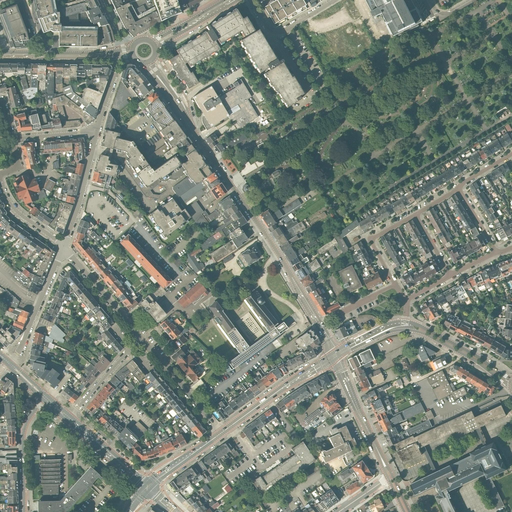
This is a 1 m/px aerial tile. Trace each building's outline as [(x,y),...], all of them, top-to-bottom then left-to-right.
[(33,0),(34,5),(36,12),(38,19),(55,13),(56,13),(56,8),(57,8),(55,0),(33,0)] [(62,17),(63,17),(67,16),(73,15),(88,11),(91,10),(99,6),(96,0),(91,0),(85,3),(84,3),(65,8),(64,5),(58,6),(59,10),(59,13),(59,17),(62,17)] [(91,0),(78,0),(76,1),(64,4),(64,5),(65,8),(84,3),(85,3),(91,0)] [(139,0),(119,0),(120,0),(112,4),(115,10),(124,6),(130,3),(139,0)] [(153,0),(156,6),(161,21),(166,19),(165,18),(173,16),(175,15),(174,12),(180,10),(181,10),(179,5),(177,0),(153,0)] [(179,5),(181,10),(182,11),(198,3),(196,0),(184,0),(185,2),(183,3),(182,3),(180,4),(180,5),(179,5)] [(265,7),(264,7),(274,24),(305,6),(301,0),(277,0),(265,7)] [(416,10),(411,0),(365,0),(371,11),(371,12),(373,18),(382,13),(394,37),(423,22),(422,21),(416,10)] [(161,22),(161,21),(156,6),(150,10),(146,11),(143,5),(136,9),(136,10),(134,11),(130,3),(124,6),(115,10),(124,28),(132,37),(154,26),(161,22)] [(0,11),(0,14),(9,39),(19,35),(21,39),(30,38),(31,38),(31,36),(30,36),(29,31),(30,31),(28,26),(27,26),(25,22),(26,21),(19,4),(18,4),(18,6),(13,8),(13,6),(0,11)] [(374,18),(373,18),(371,12),(367,5),(331,23),(350,58),(389,39),(383,26),(357,39),(352,29),(374,18)] [(90,27),(92,27),(96,24),(98,28),(109,26),(103,14),(102,11),(99,6),(91,10),(88,11),(73,15),(67,16),(63,17),(63,25),(89,25),(90,27)] [(178,54),(168,60),(181,82),(183,81),(188,89),(199,83),(192,73),(190,74),(185,65),(187,63),(190,68),(191,67),(190,67),(193,65),(193,66),(197,64),(196,63),(199,62),(200,62),(205,59),(205,58),(208,56),(208,57),(211,55),(214,53),(220,50),(216,44),(218,43),(219,45),(220,45),(220,44),(223,43),(226,41),(229,39),(229,40),(235,36),(235,35),(238,34),(241,33),(244,39),(240,42),(242,45),(242,44),(244,47),(244,48),(245,51),(246,50),(248,54),(247,54),(251,60),(251,59),(253,62),(253,63),(255,66),(255,65),(257,68),(256,69),(260,74),(266,70),(267,73),(264,74),(265,75),(267,78),(266,78),(270,83),(272,86),(275,92),(277,91),(279,94),(282,100),(282,99),(284,102),(284,103),(287,108),(297,102),(301,100),(301,99),(301,98),(300,97),(300,98),(299,97),(304,94),(303,94),(301,91),(302,91),(299,85),(298,86),(296,83),(297,82),(293,77),(291,78),(289,75),(290,75),(286,69),(284,66),(283,63),(283,62),(283,61),(282,61),(282,60),(281,60),(276,52),(272,54),(258,30),(254,33),(252,29),(253,29),(251,26),(252,26),(250,22),(249,23),(246,18),(242,20),(236,10),(236,11),(233,13),(233,12),(230,14),(230,15),(227,16),(221,19),(221,20),(218,22),(218,21),(215,23),(215,24),(212,25),(209,26),(208,26),(207,27),(206,28),(200,31),(202,35),(200,37),(197,39),(197,38),(191,42),(191,43),(188,44),(185,45),(185,46),(182,48),(182,47),(176,51),(178,54)] [(55,13),(38,19),(41,27),(41,28),(43,33),(50,30),(53,32),(53,34),(58,34),(58,33),(59,33),(59,26),(62,26),(62,25),(63,25),(63,17),(62,17),(59,17),(59,13),(56,13),(55,13)] [(90,27),(62,26),(59,26),(59,33),(59,47),(97,47),(97,27),(92,27),(90,27)] [(98,28),(98,35),(101,34),(101,36),(104,36),(104,34),(111,32),(109,26),(98,28)] [(101,34),(98,35),(98,41),(99,45),(103,45),(114,42),(111,32),(104,34),(104,36),(101,36),(101,34)] [(30,39),(30,38),(21,39),(19,35),(9,39),(9,41),(10,40),(12,47),(13,47),(14,48),(24,47),(27,46),(27,45),(32,45),(31,39),(30,39)] [(14,76),(8,64),(2,64),(1,73),(4,73),(5,75),(7,79),(14,76)] [(17,74),(17,64),(8,64),(14,76),(15,78),(18,76),(17,74)] [(24,74),(25,64),(17,64),(17,74),(18,76),(19,79),(20,78),(23,90),(28,89),(24,74)] [(41,92),(41,95),(45,95),(44,95),(45,94),(45,89),(45,65),(38,64),(38,71),(37,81),(39,81),(39,90),(42,90),(42,92),(41,92)] [(54,71),(56,72),(56,65),(45,65),(45,94),(44,95),(45,95),(46,101),(54,98),(56,98),(56,94),(53,94),(54,71)] [(77,73),(77,76),(81,76),(81,78),(85,78),(85,75),(85,65),(77,65),(77,73)] [(92,65),(92,75),(92,79),(96,78),(95,76),(99,75),(102,75),(101,65),(92,65)] [(102,75),(109,75),(111,69),(111,67),(111,66),(110,66),(109,65),(101,65),(102,75)] [(123,72),(128,74),(128,73),(129,75),(130,74),(136,69),(135,67),(134,66),(133,65),(132,65),(130,65),(128,65),(127,65),(126,66),(125,67),(124,68),(123,70),(123,71),(123,72),(124,72),(123,72)] [(135,86),(136,88),(138,87),(146,80),(137,69),(130,74),(132,76),(128,80),(130,83),(128,85),(131,89),(133,88),(133,87),(135,86)] [(95,76),(96,78),(92,79),(91,79),(92,83),(101,82),(107,81),(109,75),(102,75),(99,75),(95,76)] [(211,86),(193,97),(201,110),(201,111),(201,113),(202,114),(202,117),(202,120),(202,121),(202,122),(203,125),(207,131),(220,123),(219,122),(228,116),(230,119),(232,122),(236,120),(240,128),(258,117),(250,103),(246,105),(244,102),(252,97),(241,79),(233,84),(235,88),(218,98),(211,86)] [(138,87),(136,88),(133,90),(138,97),(140,99),(144,96),(153,89),(146,80),(138,87)] [(107,81),(101,82),(99,88),(88,84),(86,88),(103,94),(107,81)] [(64,95),(87,113),(94,119),(97,110),(74,93),(73,92),(70,85),(62,88),(64,95)] [(7,92),(8,97),(16,95),(16,93),(19,92),(17,87),(15,88),(14,87),(6,89),(7,92)] [(74,93),(97,110),(98,111),(103,94),(86,88),(86,89),(74,93)] [(153,89),(144,96),(145,97),(144,97),(145,99),(142,101),(137,104),(142,110),(146,107),(146,108),(151,103),(159,97),(156,93),(154,94),(153,93),(154,93),(154,91),(153,89)] [(87,113),(64,95),(56,98),(54,98),(56,104),(56,107),(57,111),(59,117),(60,121),(61,128),(78,127),(81,124),(79,120),(78,120),(78,126),(75,126),(72,126),(69,127),(67,127),(66,122),(66,120),(61,121),(60,118),(60,117),(59,115),(59,113),(58,110),(57,107),(62,106),(67,105),(69,101),(71,103),(73,104),(76,106),(78,108),(80,109),(82,111),(84,113),(86,114),(87,113)] [(35,98),(33,100),(34,105),(33,105),(34,108),(38,107),(42,106),(44,103),(42,96),(37,97),(35,98)] [(160,131),(175,120),(169,111),(165,107),(166,107),(162,101),(159,97),(151,103),(146,108),(146,107),(142,110),(148,119),(152,116),(155,121),(152,124),(158,132),(160,131)] [(19,100),(9,102),(11,108),(12,108),(21,107),(19,100)] [(32,131),(28,117),(26,108),(20,110),(21,114),(16,115),(16,116),(15,114),(14,115),(15,119),(14,119),(14,122),(15,122),(16,127),(16,130),(17,129),(18,132),(20,131),(20,132),(32,131)] [(59,117),(57,111),(55,112),(53,112),(55,118),(51,119),(52,122),(54,129),(61,128),(60,121),(59,117)] [(94,119),(87,113),(86,114),(83,118),(86,119),(85,122),(86,125),(88,125),(93,121),(94,119)] [(105,130),(120,134),(126,135),(120,127),(120,128),(109,113),(104,130),(105,130)] [(37,116),(41,130),(54,129),(52,122),(48,123),(46,114),(43,115),(37,116)] [(41,130),(37,116),(37,115),(28,117),(32,131),(36,131),(37,131),(41,130)] [(175,120),(160,131),(163,137),(167,142),(156,151),(161,157),(163,154),(187,137),(181,127),(175,120)] [(120,134),(105,130),(101,146),(110,149),(108,157),(100,155),(100,157),(98,161),(97,161),(94,172),(104,175),(111,177),(116,178),(117,173),(116,172),(117,166),(109,164),(110,160),(111,158),(113,149),(126,152),(130,158),(126,160),(146,188),(151,185),(152,187),(160,181),(165,182),(169,180),(176,181),(186,173),(186,172),(181,165),(182,163),(176,155),(167,160),(168,161),(155,170),(154,168),(151,169),(136,148),(136,147),(132,142),(119,139),(120,134)] [(211,148),(216,155),(247,139),(244,132),(220,144),(219,142),(216,145),(211,148)] [(502,136),(503,138),(508,146),(510,144),(510,143),(511,142),(511,141),(507,133),(502,136)] [(211,148),(216,145),(214,142),(218,139),(214,134),(212,135),(205,140),(211,148)] [(167,160),(176,155),(180,152),(178,150),(182,147),(184,149),(192,143),(187,137),(163,154),(167,160)] [(508,146),(503,138),(500,140),(499,138),(497,139),(502,148),(505,147),(508,146)] [(75,147),(84,146),(83,139),(71,140),(72,144),(75,144),(75,147)] [(502,148),(497,139),(495,141),(495,143),(493,144),(498,152),(500,150),(500,149),(502,148)] [(57,141),(58,153),(65,152),(64,140),(60,141),(57,141)] [(51,157),(51,153),(50,142),(46,142),(43,142),(44,150),(44,152),(44,154),(45,158),(51,157)] [(22,152),(36,151),(34,151),(34,149),(37,149),(37,143),(34,143),(33,143),(28,143),(22,144),(21,146),(22,152)] [(186,173),(188,176),(203,166),(200,161),(203,158),(192,143),(184,149),(182,151),(188,159),(187,161),(184,164),(182,163),(181,165),(186,172),(186,173)] [(263,143),(257,146),(261,152),(267,149),(263,143)] [(498,152),(493,144),(490,146),(489,144),(487,146),(492,154),(494,153),(495,153),(498,152)] [(84,146),(75,147),(75,150),(74,150),(75,154),(85,153),(85,151),(85,149),(84,146)] [(492,154),(487,146),(484,147),(485,149),(483,150),(487,158),(490,156),(490,155),(492,154)] [(487,158),(483,150),(480,152),(479,150),(477,152),(482,160),(484,159),(485,159),(487,158)] [(24,160),(38,157),(36,151),(22,152),(23,156),(24,160)] [(482,160),(477,152),(472,155),(477,163),(479,162),(480,162),(482,161),(482,160)] [(75,162),(85,159),(85,156),(85,153),(75,154),(75,162)] [(477,163),(472,155),(469,156),(470,158),(467,159),(472,167),(475,165),(477,163)] [(472,167),(467,159),(466,156),(461,160),(461,161),(462,162),(464,166),(467,170),(469,168),(470,168),(472,167)] [(38,157),(24,160),(27,170),(34,170),(33,165),(39,163),(38,157)] [(462,162),(461,161),(456,164),(462,172),(464,171),(465,171),(467,170),(464,166),(462,162)] [(62,171),(68,173),(81,176),(84,165),(78,163),(76,169),(67,166),(67,167),(63,167),(62,171)] [(198,184),(214,173),(206,163),(203,166),(188,176),(173,187),(172,190),(178,198),(198,184)] [(462,172),(456,164),(451,167),(457,176),(460,175),(460,174),(462,172)] [(506,164),(499,169),(503,175),(510,170),(506,164)] [(457,176),(451,167),(446,170),(452,179),(454,177),(455,178),(457,176)] [(503,176),(503,175),(499,169),(494,172),(499,180),(501,179),(500,178),(503,176)] [(440,174),(446,183),(449,181),(449,180),(451,179),(446,170),(440,174)] [(104,175),(94,172),(93,177),(91,182),(104,185),(103,189),(110,190),(111,186),(109,186),(111,177),(104,175)] [(499,180),(494,172),(489,175),(495,186),(501,183),(499,180)] [(181,204),(199,191),(205,186),(206,186),(217,179),(214,173),(198,184),(178,198),(177,198),(181,204)] [(34,215),(35,216),(39,211),(38,210),(34,207),(35,206),(32,203),(30,206),(29,204),(46,197),(47,197),(50,192),(55,182),(49,179),(43,190),(40,191),(35,179),(31,181),(28,174),(15,179),(16,182),(13,184),(14,186),(13,187),(18,200),(23,198),(26,206),(32,210),(29,213),(33,216),(34,215)] [(435,177),(440,185),(442,184),(443,184),(446,183),(440,174),(435,177)] [(430,180),(436,189),(438,187),(438,186),(440,185),(435,177),(430,180)] [(60,182),(69,184),(78,186),(80,181),(71,179),(70,181),(68,180),(61,178),(60,182)] [(199,191),(181,204),(185,209),(185,208),(186,209),(202,197),(201,197),(210,190),(211,190),(221,184),(217,179),(206,186),(205,186),(199,191)] [(425,183),(430,191),(432,190),(433,190),(436,189),(430,180),(425,183)] [(472,192),(479,187),(482,186),(479,181),(470,187),(471,189),(470,190),(472,192)] [(420,186),(425,195),(428,193),(428,192),(430,191),(425,183),(420,186)] [(68,191),(77,193),(78,186),(69,184),(68,187),(64,186),(63,189),(68,190),(68,191)] [(221,184),(211,190),(217,199),(227,193),(221,184)] [(415,189),(420,197),(422,196),(423,196),(425,195),(420,186),(415,189)] [(479,187),(472,192),(473,195),(475,195),(476,197),(484,192),(483,189),(481,190),(479,187)] [(67,196),(75,198),(77,193),(68,191),(68,190),(63,189),(62,189),(60,188),(60,190),(63,191),(63,192),(67,193),(67,194),(65,193),(64,195),(67,196)] [(410,192),(415,201),(417,199),(418,199),(420,198),(420,197),(415,189),(410,192)] [(415,201),(410,192),(405,195),(406,196),(411,204),(413,202),(415,201)] [(484,192),(476,197),(477,199),(476,200),(478,202),(479,202),(487,197),(487,196),(488,195),(487,194),(486,193),(485,194),(484,192)] [(74,204),(75,198),(67,196),(64,195),(60,194),(59,198),(58,197),(58,199),(62,200),(63,198),(66,199),(65,203),(74,204)] [(406,196),(405,195),(400,198),(403,202),(405,207),(407,205),(408,206),(411,204),(406,196)] [(448,200),(452,206),(460,202),(458,199),(455,195),(448,200)] [(487,197),(479,202),(480,204),(480,205),(481,207),(489,203),(488,202),(492,200),(490,196),(490,195),(487,197)] [(220,214),(235,205),(229,196),(218,203),(216,210),(207,216),(208,217),(205,219),(201,214),(195,222),(200,229),(220,214)] [(403,202),(400,198),(395,201),(400,210),(403,209),(403,208),(405,207),(403,202)] [(158,206),(156,206),(156,208),(157,209),(150,214),(154,220),(153,220),(158,228),(159,227),(163,232),(161,233),(165,238),(181,226),(180,226),(191,218),(184,209),(181,211),(173,199),(163,206),(163,205),(159,208),(158,206)] [(267,225),(269,228),(277,223),(275,220),(276,219),(277,221),(301,204),(298,199),(280,211),(280,210),(275,214),(276,215),(273,216),(271,213),(269,210),(260,216),(262,219),(264,222),(264,223),(266,225),(267,225)] [(390,204),(395,213),(397,211),(397,212),(400,210),(395,201),(390,204)] [(60,202),(59,204),(64,206),(63,208),(71,210),(73,206),(60,202)] [(460,202),(452,206),(454,209),(452,210),(454,212),(462,207),(461,205),(461,204),(460,202)] [(490,202),(489,203),(481,207),(483,210),(484,210),(485,212),(493,207),(490,202)] [(385,207),(390,216),(393,214),(395,213),(390,204),(385,207)] [(224,220),(239,210),(235,205),(220,214),(223,219),(224,220)] [(374,215),(379,223),(382,221),(382,220),(384,219),(377,206),(374,208),(377,213),(374,215)] [(390,216),(385,207),(384,206),(380,209),(384,218),(387,217),(388,217),(390,216)] [(42,222),(48,213),(43,210),(44,209),(42,207),(40,210),(42,211),(41,212),(39,211),(35,216),(37,217),(36,218),(42,222)] [(462,207),(454,212),(455,215),(457,214),(458,217),(466,212),(464,210),(462,207)] [(493,207),(485,212),(486,214),(486,215),(487,217),(495,213),(493,210),(495,209),(493,207)] [(137,216),(141,212),(139,208),(135,212),(133,211),(131,213),(135,218),(137,216)] [(427,216),(429,218),(436,214),(434,211),(436,210),(435,208),(426,213),(428,215),(427,216)] [(222,226),(214,230),(216,234),(219,232),(243,216),(239,210),(224,220),(222,221),(224,224),(222,226)] [(367,213),(374,225),(375,223),(376,224),(379,223),(374,215),(372,217),(369,212),(367,213)] [(466,212),(458,217),(460,220),(459,221),(460,223),(469,218),(467,215),(466,212)] [(48,213),(42,222),(48,226),(55,215),(56,214),(53,213),(52,215),(51,217),(47,215),(48,213)] [(365,221),(369,228),(371,227),(371,226),(374,225),(367,213),(365,215),(366,217),(363,218),(365,221)] [(495,213),(487,217),(489,220),(490,220),(491,222),(499,217),(498,215),(496,215),(495,213)] [(436,214),(429,218),(430,221),(431,221),(432,223),(441,218),(440,216),(438,218),(436,214)] [(7,216),(0,222),(0,227),(3,225),(6,228),(11,221),(7,216)] [(223,238),(230,234),(240,227),(247,223),(243,216),(219,232),(216,234),(213,236),(211,237),(200,245),(204,251),(212,246),(212,245),(222,238),(223,238)] [(277,223),(269,228),(272,233),(291,220),(288,216),(281,220),(281,221),(278,223),(277,223)] [(357,220),(360,226),(363,231),(365,229),(366,230),(369,228),(365,221),(362,222),(360,218),(357,220)] [(441,218),(432,223),(434,226),(433,227),(435,229),(444,223),(441,218)] [(469,218),(460,223),(461,225),(463,224),(465,227),(472,223),(471,220),(470,220),(469,218)] [(292,219),(291,220),(272,233),(276,239),(299,224),(297,221),(294,223),(292,219)] [(81,220),(78,226),(87,229),(86,231),(95,240),(95,241),(98,243),(103,238),(99,235),(98,236),(93,231),(93,232),(91,230),(94,226),(91,222),(90,223),(81,220)] [(306,220),(299,224),(276,239),(280,247),(289,241),(286,235),(291,232),(294,238),(300,234),(302,233),(310,227),(306,220)] [(360,226),(357,220),(340,233),(341,235),(343,239),(360,226)] [(502,228),(507,237),(509,237),(511,236),(511,235),(511,234),(511,230),(509,225),(506,220),(503,222),(505,226),(502,228)] [(11,221),(6,228),(3,231),(2,233),(4,234),(5,233),(9,236),(17,226),(11,221)] [(407,231),(408,230),(416,226),(412,221),(404,226),(407,231)] [(507,237),(502,228),(499,222),(496,224),(498,228),(500,228),(501,230),(497,232),(501,240),(507,237)] [(444,223),(435,229),(436,232),(437,232),(438,234),(447,229),(444,223)] [(472,223),(465,227),(463,228),(466,233),(470,231),(475,228),(473,225),(472,223)] [(17,226),(9,236),(7,239),(10,240),(12,237),(11,237),(12,235),(16,239),(22,230),(17,226)] [(87,229),(78,226),(76,232),(85,235),(85,236),(85,235),(92,243),(95,241),(95,240),(86,231),(87,229)] [(409,236),(418,231),(416,226),(408,230),(410,233),(408,234),(409,236)] [(232,240),(243,233),(240,227),(230,234),(231,235),(229,237),(232,240)] [(474,239),(480,249),(486,246),(476,227),(475,228),(470,231),(474,239)] [(447,229),(438,234),(440,236),(439,237),(441,240),(448,235),(447,233),(449,232),(447,229)] [(22,230),(16,239),(17,238),(21,240),(17,245),(19,246),(28,234),(22,230)] [(414,241),(421,236),(418,231),(409,236),(411,239),(413,238),(414,241)] [(85,235),(76,232),(76,233),(75,235),(74,238),(82,241),(84,242),(86,239),(84,238),(85,236),(85,235)] [(248,239),(243,233),(232,240),(210,254),(216,262),(244,243),(243,242),(245,241),(248,239)] [(382,241),(384,244),(391,240),(390,237),(391,236),(390,233),(381,238),(382,241)] [(28,234),(19,246),(18,247),(19,247),(18,249),(20,251),(24,245),(27,247),(34,238),(28,234)] [(289,241),(280,247),(284,253),(288,251),(293,248),(293,247),(293,246),(292,244),(302,237),(300,234),(294,238),(289,241)] [(156,282),(160,285),(162,289),(165,286),(166,287),(172,281),(128,235),(121,241),(122,241),(120,243),(136,260),(141,266),(151,277),(156,282)] [(335,239),(337,243),(344,254),(349,251),(348,249),(343,239),(341,235),(335,239)] [(448,235),(441,240),(442,243),(443,243),(444,245),(445,245),(449,242),(453,240),(452,238),(450,239),(448,235)] [(415,247),(424,242),(421,236),(414,241),(416,244),(414,245),(415,247)] [(468,242),(474,253),(480,249),(474,239),(471,241),(468,237),(466,238),(468,242)] [(34,238),(27,247),(26,248),(32,253),(40,242),(34,238)] [(82,241),(74,238),(71,248),(71,249),(72,249),(76,248),(81,254),(84,251),(82,247),(83,246),(81,244),(82,241)] [(337,243),(335,239),(335,238),(317,251),(319,254),(320,255),(337,243)] [(288,251),(284,253),(290,262),(299,256),(306,251),(318,244),(315,239),(306,245),(307,246),(304,248),(303,248),(298,251),(297,253),(293,248),(288,251)] [(391,240),(384,244),(385,246),(386,247),(387,249),(396,244),(394,242),(393,243),(391,240)] [(40,242),(32,253),(31,254),(29,257),(30,258),(32,255),(34,256),(35,255),(36,253),(39,255),(40,254),(42,251),(45,246),(40,242)] [(355,249),(357,252),(365,247),(363,244),(362,244),(361,242),(348,249),(349,251),(350,252),(355,249)] [(420,252),(427,247),(424,242),(415,247),(417,249),(418,248),(420,252)] [(463,247),(468,256),(474,253),(468,242),(465,244),(464,243),(462,245),(463,247)] [(396,244),(387,249),(388,251),(388,252),(389,254),(398,249),(397,246),(396,244)] [(88,248),(84,251),(81,254),(81,255),(82,257),(83,256),(85,259),(95,251),(90,245),(88,248)] [(456,248),(462,259),(468,256),(463,247),(460,249),(458,246),(456,245),(455,246),(456,248)] [(45,246),(42,251),(45,254),(44,255),(53,259),(55,253),(45,246)] [(200,263),(198,264),(193,257),(202,251),(199,247),(185,256),(196,273),(202,270),(203,269),(204,266),(202,263),(200,263)] [(365,247),(357,252),(358,254),(353,257),(354,260),(367,253),(366,251),(366,250),(365,247)] [(430,253),(427,247),(420,252),(422,254),(420,255),(421,258),(430,253)] [(247,250),(238,256),(245,267),(258,259),(255,253),(256,252),(253,248),(250,250),(249,248),(247,250)] [(462,259),(456,248),(451,251),(450,249),(447,251),(454,263),(455,263),(456,263),(458,262),(462,259)] [(97,249),(95,251),(85,259),(87,261),(87,262),(88,263),(89,263),(89,264),(98,256),(101,254),(97,249)] [(398,249),(389,254),(391,257),(393,259),(393,260),(402,255),(400,252),(399,249),(398,249)] [(307,258),(305,254),(307,253),(306,251),(299,256),(290,262),(292,266),(307,258)] [(367,253),(354,260),(356,262),(361,259),(362,262),(370,257),(369,255),(368,255),(367,253)] [(40,254),(39,255),(38,256),(41,258),(41,257),(43,258),(42,262),(50,265),(53,259),(44,255),(40,254)] [(225,264),(234,258),(232,255),(231,254),(222,260),(225,264)] [(104,261),(94,269),(99,274),(106,268),(108,266),(106,263),(108,261),(108,262),(113,258),(111,255),(104,261)] [(402,255),(393,260),(392,260),(393,262),(394,262),(395,265),(396,265),(397,268),(406,263),(402,255)] [(89,264),(94,269),(104,261),(103,260),(102,261),(98,256),(89,264)] [(370,257),(362,262),(364,265),(358,268),(360,270),(373,263),(371,261),(372,260),(370,257)] [(428,263),(434,274),(435,274),(436,275),(438,273),(438,272),(440,271),(433,257),(429,259),(431,262),(428,263)] [(296,272),(310,264),(307,258),(292,266),(296,272)] [(316,260),(310,264),(296,272),(301,280),(312,273),(321,267),(316,260)] [(42,262),(40,261),(39,264),(37,269),(38,270),(46,273),(50,265),(42,262)] [(498,265),(503,277),(503,278),(507,276),(507,275),(510,274),(505,262),(498,265)] [(423,268),(428,278),(434,274),(428,263),(422,266),(423,267),(422,267),(423,268)] [(352,265),(339,272),(345,284),(344,285),(344,286),(344,287),(345,287),(345,288),(346,288),(347,288),(349,293),(363,286),(352,265)] [(409,273),(416,285),(422,281),(417,273),(413,265),(410,266),(413,271),(409,273)] [(492,267),(497,280),(503,277),(498,265),(492,267)] [(370,275),(368,270),(367,267),(366,268),(365,269),(368,276),(364,278),(369,289),(370,289),(371,289),(373,288),(373,287),(376,286),(370,275)] [(486,270),(490,281),(495,279),(497,283),(498,282),(497,280),(492,267),(486,270)] [(106,268),(99,274),(103,280),(113,271),(115,269),(113,268),(111,269),(111,270),(110,271),(109,270),(108,271),(106,268)] [(428,278),(423,268),(420,269),(420,270),(421,271),(417,273),(422,281),(428,278)] [(36,276),(36,275),(30,274),(25,269),(22,273),(19,270),(18,270),(27,278),(28,277),(33,278),(32,282),(41,286),(44,279),(36,276)] [(27,278),(18,270),(13,277),(24,287),(28,290),(37,294),(41,286),(32,282),(27,278)] [(46,273),(38,270),(36,275),(36,276),(44,279),(46,273)] [(370,275),(376,286),(379,284),(380,285),(382,284),(382,283),(383,283),(378,272),(377,273),(376,270),(372,272),(373,274),(370,275)] [(480,272),(480,273),(485,284),(488,283),(490,288),(493,287),(490,281),(486,270),(480,272)] [(63,278),(69,285),(72,283),(73,284),(78,281),(70,271),(69,272),(69,271),(66,273),(67,274),(63,278)] [(113,271),(103,280),(109,286),(117,279),(115,276),(116,275),(113,271)] [(315,277),(312,273),(301,280),(303,284),(304,284),(305,286),(315,281),(313,278),(315,277)] [(416,285),(409,273),(401,277),(403,282),(405,281),(409,288),(410,288),(411,288),(414,287),(413,286),(416,285)] [(473,277),(478,288),(485,285),(485,284),(480,273),(477,274),(477,275),(473,277)] [(117,279),(109,286),(113,292),(121,285),(118,281),(123,278),(121,275),(117,279)] [(309,293),(317,289),(316,286),(324,280),(322,277),(319,279),(319,280),(312,285),(306,288),(309,293)] [(467,280),(472,288),(474,287),(474,288),(475,288),(477,291),(478,293),(480,293),(478,288),(473,277),(471,278),(470,278),(468,279),(468,280),(467,280)] [(63,278),(57,290),(65,293),(66,290),(65,289),(66,286),(67,286),(69,285),(63,278)] [(461,283),(467,295),(469,297),(472,296),(469,291),(472,289),(472,288),(467,280),(466,280),(464,281),(464,282),(461,283)] [(73,292),(82,285),(78,281),(73,284),(70,287),(71,287),(70,288),(72,290),(73,292)] [(183,297),(178,301),(184,309),(191,303),(192,303),(202,294),(204,297),(209,293),(199,282),(185,294),(184,294),(182,295),(183,297)] [(121,285),(113,292),(118,297),(129,288),(124,283),(121,285)] [(455,287),(461,299),(463,302),(466,301),(464,297),(467,295),(461,283),(460,283),(457,284),(457,286),(455,287)] [(86,290),(82,285),(73,292),(78,297),(86,290)] [(162,289),(160,285),(141,301),(143,303),(139,306),(141,309),(144,307),(145,308),(143,309),(146,313),(149,311),(157,321),(165,315),(155,303),(156,302),(156,300),(166,292),(166,291),(168,289),(166,287),(165,286),(162,289)] [(313,300),(323,294),(320,290),(323,289),(321,286),(317,289),(309,293),(313,300)] [(449,290),(454,300),(457,305),(459,304),(458,301),(461,299),(455,287),(454,287),(453,286),(451,287),(452,289),(449,290)] [(129,287),(129,288),(118,297),(122,302),(129,296),(134,292),(129,287)] [(65,294),(65,293),(57,290),(55,296),(63,300),(65,300),(67,295),(67,294),(66,294),(66,293),(65,294)] [(86,290),(78,297),(81,302),(90,295),(86,290)] [(442,294),(448,304),(454,300),(449,290),(448,290),(447,290),(446,291),(446,292),(442,294)] [(19,302),(7,291),(3,296),(0,301),(17,308),(19,302)] [(288,328),(283,322),(274,328),(273,327),(277,324),(277,323),(261,304),(265,301),(263,298),(262,299),(256,291),(243,301),(269,333),(249,347),(216,303),(209,309),(216,318),(215,319),(240,354),(226,364),(231,370),(288,328)] [(129,296),(122,302),(126,307),(138,296),(137,294),(131,299),(129,296)] [(328,303),(323,294),(313,300),(319,308),(326,304),(328,303)] [(448,304),(442,294),(440,295),(439,295),(438,295),(438,296),(435,298),(437,302),(439,301),(443,309),(446,307),(448,310),(451,309),(448,304)] [(85,306),(93,299),(90,295),(81,302),(85,306)] [(139,295),(138,296),(126,307),(130,311),(140,302),(138,300),(141,297),(139,295)] [(63,300),(55,296),(52,302),(61,306),(63,300)] [(89,311),(98,304),(93,299),(85,306),(89,311)] [(424,312),(425,314),(439,306),(437,303),(434,305),(431,300),(430,300),(429,301),(428,302),(423,305),(421,307),(422,309),(421,310),(423,313),(424,312)] [(61,306),(52,302),(50,308),(58,312),(61,306)] [(326,304),(319,308),(322,314),(325,315),(341,307),(339,303),(328,308),(326,304)] [(89,320),(92,317),(102,309),(98,304),(89,311),(85,315),(89,320)] [(439,306),(425,314),(427,318),(429,317),(431,320),(432,320),(432,321),(435,319),(438,317),(439,317),(440,316),(439,314),(439,315),(437,312),(441,310),(439,306)] [(8,311),(27,319),(29,313),(17,308),(16,310),(13,309),(13,310),(9,308),(8,311)] [(58,312),(50,308),(49,310),(47,309),(46,309),(45,313),(57,318),(58,319),(61,313),(58,312)] [(96,322),(106,314),(102,309),(92,317),(94,320),(91,323),(92,325),(96,322)] [(160,325),(164,329),(171,323),(168,320),(176,314),(178,317),(181,315),(177,310),(160,325)] [(15,320),(24,324),(27,319),(8,311),(6,316),(15,320)] [(444,325),(450,328),(455,317),(451,315),(452,312),(450,313),(444,325)] [(57,318),(45,313),(42,319),(52,323),(54,324),(57,318)] [(100,327),(109,318),(106,314),(96,322),(98,325),(100,327)] [(460,323),(462,319),(456,316),(455,317),(450,328),(452,329),(452,330),(456,331),(460,323)] [(104,332),(107,330),(114,324),(109,318),(100,327),(104,332)] [(498,328),(501,328),(504,329),(508,329),(508,326),(511,326),(511,319),(505,319),(504,322),(504,325),(499,325),(498,328)] [(12,326),(21,330),(22,330),(24,324),(15,320),(12,326)] [(174,321),(171,323),(164,329),(168,335),(177,327),(178,326),(174,321)] [(353,322),(335,331),(340,341),(357,332),(353,322)] [(469,327),(465,336),(471,339),(476,330),(479,323),(477,322),(474,328),(473,328),(472,329),(469,327)] [(469,327),(460,323),(456,331),(465,336),(469,327)] [(1,328),(0,328),(0,343),(1,345),(2,344),(6,348),(10,344),(11,345),(19,336),(20,335),(18,335),(21,330),(12,326),(10,325),(9,329),(8,328),(5,331),(1,328)] [(52,329),(48,337),(53,339),(63,343),(64,340),(62,338),(65,335),(55,325),(51,328),(52,329)] [(476,330),(471,339),(472,339),(472,341),(473,341),(474,341),(477,342),(483,331),(485,328),(482,326),(479,331),(479,332),(476,330)] [(177,327),(168,335),(175,342),(182,335),(188,330),(186,328),(181,332),(180,330),(177,327)] [(301,349),(318,338),(316,336),(311,329),(295,340),(295,341),(294,342),(295,343),(296,342),(301,349)] [(511,329),(508,329),(504,329),(503,335),(504,336),(506,336),(506,338),(511,338),(511,329)] [(104,340),(111,335),(107,330),(104,332),(102,334),(98,337),(97,338),(99,341),(102,338),(104,340)] [(483,345),(488,336),(487,336),(485,335),(486,334),(486,333),(483,331),(477,342),(483,345)] [(53,339),(48,337),(44,335),(35,332),(34,333),(33,338),(42,341),(42,340),(49,342),(52,343),(53,339)] [(488,336),(483,345),(489,349),(494,339),(495,339),(497,335),(495,333),(493,336),(492,336),(489,335),(488,336)] [(110,344),(115,340),(111,335),(104,340),(103,342),(107,346),(110,344)] [(179,347),(188,340),(186,338),(185,338),(182,335),(175,342),(179,347)] [(42,341),(33,338),(32,343),(47,348),(49,342),(42,340),(42,341)] [(298,352),(299,353),(302,352),(303,353),(307,351),(307,352),(308,351),(317,347),(319,346),(318,344),(320,343),(318,338),(301,349),(298,352)] [(494,339),(489,349),(492,351),(495,353),(501,344),(498,342),(498,341),(495,339),(494,339)] [(115,340),(110,344),(118,354),(122,349),(115,340)] [(47,348),(32,343),(31,348),(46,353),(47,349),(47,348)] [(420,346),(418,343),(411,346),(413,350),(417,348),(419,353),(423,361),(429,358),(428,357),(432,356),(437,353),(424,346),(423,347),(423,345),(420,346)] [(502,357),(505,349),(506,347),(501,344),(495,353),(496,353),(496,354),(499,356),(499,355),(502,357)] [(308,351),(312,359),(316,357),(317,354),(316,351),(317,350),(317,349),(317,347),(308,351)] [(46,353),(31,348),(30,355),(45,358),(46,358),(47,353),(46,353)] [(176,362),(182,357),(185,355),(180,349),(171,357),(176,362)] [(354,370),(375,360),(370,349),(360,354),(360,355),(357,356),(349,360),(354,370)] [(509,349),(505,349),(502,357),(504,359),(507,359),(507,360),(511,360),(511,350),(509,350),(509,349)] [(199,358),(195,353),(195,354),(193,350),(190,353),(190,354),(184,359),(182,357),(176,362),(180,367),(179,368),(182,372),(183,371),(186,374),(189,371),(195,366),(196,367),(202,361),(199,358)] [(299,353),(304,363),(312,359),(308,351),(307,352),(307,351),(303,353),(302,352),(299,353)] [(294,358),(299,366),(304,363),(299,353),(298,352),(295,354),(296,357),(294,358)] [(45,358),(30,355),(29,359),(31,360),(30,364),(33,365),(32,369),(37,370),(36,372),(37,373),(36,375),(39,377),(43,380),(44,379),(51,384),(50,386),(54,389),(60,381),(59,381),(61,378),(58,376),(60,374),(52,368),(50,371),(43,369),(45,363),(43,362),(45,358)] [(99,361),(106,367),(110,363),(104,357),(103,356),(99,361)] [(448,364),(445,357),(440,359),(439,357),(432,360),(435,366),(436,365),(438,369),(448,364)] [(289,361),(294,369),(299,366),(294,358),(292,359),(292,358),(288,360),(289,361)] [(401,362),(405,370),(410,368),(406,359),(401,362)] [(93,366),(101,373),(106,367),(99,361),(97,364),(94,362),(95,361),(93,360),(90,362),(94,365),(93,366)] [(125,378),(131,373),(138,367),(132,360),(115,375),(121,381),(125,378)] [(357,377),(365,373),(364,370),(372,366),(371,364),(376,362),(375,360),(354,370),(357,377)] [(283,364),(288,372),(294,369),(289,361),(283,364)] [(276,366),(283,376),(288,372),(283,364),(282,362),(276,366)] [(85,369),(96,379),(101,373),(93,366),(90,364),(87,367),(85,369)] [(455,374),(460,366),(459,367),(457,365),(456,366),(454,365),(450,367),(451,368),(451,369),(450,370),(449,373),(452,375),(454,376),(455,374)] [(189,371),(186,374),(193,382),(201,375),(195,368),(196,367),(195,366),(189,371)] [(270,371),(277,380),(283,376),(276,366),(275,366),(272,368),(273,369),(270,371)] [(460,366),(455,374),(458,376),(457,377),(460,378),(465,369),(460,366)] [(134,377),(141,371),(138,367),(131,373),(134,377)] [(85,379),(91,384),(96,379),(85,369),(84,371),(86,373),(85,374),(88,376),(85,379)] [(153,369),(145,376),(149,379),(147,381),(150,383),(159,376),(153,369)] [(360,383),(368,379),(370,378),(381,373),(380,369),(371,373),(371,374),(368,375),(366,372),(365,373),(357,377),(358,378),(357,379),(358,381),(359,381),(360,383)] [(465,369),(460,378),(462,380),(463,379),(465,380),(470,372),(465,369)] [(442,370),(427,378),(430,385),(437,382),(439,386),(432,390),(438,401),(452,395),(454,399),(456,398),(457,399),(467,394),(466,391),(465,389),(464,387),(456,391),(453,392),(451,388),(449,384),(447,381),(446,378),(445,376),(442,370)] [(145,376),(141,371),(134,377),(139,382),(144,377),(145,376)] [(257,377),(265,388),(271,384),(265,375),(263,377),(258,371),(255,374),(257,377)] [(265,375),(271,384),(277,380),(270,371),(268,373),(267,372),(264,374),(265,375)] [(470,372),(465,380),(468,382),(467,383),(469,384),(475,375),(470,372)] [(370,378),(372,382),(370,383),(368,379),(360,383),(359,384),(362,392),(366,390),(367,391),(369,390),(369,389),(372,388),(371,386),(373,385),(374,384),(377,385),(383,382),(384,379),(381,373),(370,378)] [(325,375),(318,379),(323,390),(324,392),(327,390),(325,386),(330,384),(327,379),(328,378),(327,375),(325,375)] [(475,375),(469,384),(472,386),(471,386),(474,388),(475,386),(479,378),(475,375)] [(91,384),(85,379),(82,376),(79,380),(82,382),(81,383),(82,384),(84,387),(87,389),(91,384)] [(114,376),(109,381),(117,388),(121,383),(114,376)] [(154,389),(163,381),(159,376),(150,383),(145,387),(147,390),(152,387),(154,389)] [(7,390),(8,387),(12,382),(5,377),(3,381),(1,380),(0,380),(0,392),(5,395),(7,390)] [(265,388),(257,377),(254,379),(256,381),(258,383),(255,385),(261,392),(265,388)] [(479,378),(475,386),(477,388),(475,391),(477,392),(478,391),(484,381),(479,378)] [(197,395),(207,388),(200,379),(190,387),(197,395)] [(323,390),(318,379),(317,379),(316,379),(315,380),(314,380),(312,382),(317,392),(320,391),(323,390)] [(60,394),(65,397),(70,391),(70,390),(69,389),(72,385),(71,384),(72,382),(71,381),(60,394)] [(120,390),(109,381),(108,383),(106,385),(105,386),(104,387),(104,388),(110,394),(112,392),(113,393),(114,392),(116,394),(120,390)] [(159,394),(167,386),(163,381),(154,389),(157,392),(158,391),(159,394)] [(249,388),(255,396),(258,394),(259,394),(260,393),(260,392),(261,392),(255,385),(254,383),(252,385),(250,383),(250,384),(248,381),(246,383),(249,388)] [(478,391),(477,392),(478,392),(477,393),(480,395),(482,391),(485,392),(489,384),(484,381),(478,391)] [(317,392),(312,382),(309,383),(308,383),(307,384),(306,385),(311,394),(314,392),(315,394),(316,393),(316,394),(317,393),(317,392)] [(489,384),(485,392),(483,395),(487,397),(489,394),(491,396),(493,394),(492,394),(496,388),(492,386),(492,384),(490,383),(489,384)] [(82,390),(84,387),(82,384),(79,388),(69,400),(73,404),(78,397),(76,396),(81,389),(82,390)] [(244,392),(250,400),(252,398),(253,398),(254,397),(255,396),(249,388),(247,390),(243,385),(240,387),(244,392)] [(311,394),(306,385),(301,388),(300,388),(299,389),(298,390),(304,401),(309,397),(310,398),(312,396),(311,394)] [(369,405),(370,404),(381,398),(379,393),(389,388),(387,385),(364,396),(364,397),(363,397),(364,400),(366,400),(366,401),(367,400),(369,405)] [(69,400),(79,388),(77,386),(76,388),(75,388),(72,392),(70,391),(65,397),(69,400)] [(164,399),(172,392),(167,386),(159,394),(161,397),(162,396),(164,399)] [(110,394),(104,388),(103,389),(102,389),(101,390),(101,391),(99,393),(107,400),(109,402),(110,402),(111,400),(108,398),(109,397),(108,397),(110,394)] [(304,401),(298,390),(297,390),(296,390),(295,391),(295,392),(289,395),(296,406),(297,406),(300,404),(299,404),(304,401)] [(168,404),(176,397),(172,392),(164,399),(163,399),(166,402),(166,401),(168,404)] [(238,396),(244,404),(245,403),(246,403),(247,403),(247,402),(250,400),(244,392),(241,394),(242,394),(238,396)] [(95,398),(103,404),(104,403),(107,400),(99,393),(98,394),(97,395),(95,398)] [(308,426),(327,411),(337,403),(335,400),(335,399),(335,397),(334,395),(332,395),(332,394),(328,397),(327,396),(323,398),(324,399),(320,402),(324,407),(320,410),(319,409),(303,420),(308,426)] [(14,395),(8,396),(5,396),(6,400),(3,400),(2,403),(2,404),(14,403),(14,395)] [(296,406),(289,395),(289,396),(288,396),(287,397),(286,398),(281,401),(287,409),(289,412),(292,410),(292,409),(296,406)] [(232,400),(239,408),(241,406),(242,406),(243,405),(244,404),(238,396),(236,398),(235,398),(232,400)] [(373,410),(390,403),(394,401),(393,399),(389,401),(389,400),(390,400),(388,396),(387,396),(381,398),(370,404),(373,410)] [(172,409),(181,402),(176,397),(168,404),(170,407),(166,410),(168,412),(172,409)] [(103,404),(95,398),(93,400),(92,400),(91,401),(91,402),(91,403),(98,409),(103,404)] [(228,405),(233,412),(234,411),(235,411),(236,411),(236,410),(239,408),(232,400),(230,401),(231,402),(228,404),(228,405)] [(225,407),(221,401),(218,403),(228,416),(230,414),(231,414),(232,413),(233,413),(233,412),(228,405),(225,407)] [(287,409),(281,401),(275,406),(281,413),(285,418),(287,416),(283,411),(287,409)] [(176,415),(185,407),(181,402),(172,409),(176,415)] [(381,427),(422,408),(420,402),(391,416),(392,419),(389,420),(388,418),(379,422),(378,423),(379,425),(381,426),(381,427)] [(14,403),(2,404),(1,404),(0,406),(0,413),(15,413),(14,403)] [(98,409),(91,403),(86,408),(91,412),(90,413),(93,415),(98,409)] [(228,416),(218,403),(216,405),(219,408),(218,408),(219,410),(216,412),(220,417),(219,418),(221,421),(228,416)] [(337,403),(327,411),(331,417),(341,409),(340,407),(340,406),(340,405),(339,404),(338,403),(337,404),(337,403)] [(376,416),(393,409),(390,403),(373,410),(376,416)] [(409,438),(402,441),(393,445),(394,445),(397,451),(397,452),(402,464),(422,455),(419,449),(422,448),(425,446),(427,445),(427,444),(465,427),(468,433),(471,432),(472,433),(473,433),(474,432),(473,431),(476,430),(479,428),(479,427),(505,415),(505,416),(506,415),(501,405),(500,406),(501,406),(475,418),(471,409),(437,425),(409,438)] [(181,419),(190,412),(185,407),(176,415),(179,418),(179,417),(181,419)] [(379,422),(388,418),(389,417),(388,414),(395,410),(394,408),(393,409),(376,416),(379,422)] [(424,411),(422,408),(381,427),(382,429),(382,430),(383,432),(384,432),(393,428),(392,426),(424,411)] [(103,424),(109,417),(107,415),(107,414),(108,412),(108,413),(109,411),(108,410),(98,420),(101,422),(101,423),(102,424),(103,424)] [(265,413),(264,415),(270,422),(273,419),(277,424),(279,423),(270,410),(267,412),(266,412),(265,413)] [(426,421),(434,417),(431,410),(425,413),(426,415),(423,416),(426,421)] [(186,425),(194,418),(190,412),(181,419),(181,420),(183,423),(184,422),(186,425)] [(270,422),(264,415),(261,416),(260,417),(259,418),(258,418),(264,426),(270,422)] [(109,417),(103,424),(104,425),(104,426),(105,426),(108,428),(114,421),(113,419),(114,418),(111,416),(109,417)] [(434,417),(426,421),(406,430),(409,438),(437,425),(434,417)] [(191,429),(198,423),(194,418),(186,425),(185,425),(188,428),(188,427),(190,430),(191,429)] [(264,426),(258,418),(257,419),(256,420),(255,421),(253,423),(259,430),(261,428),(264,426)] [(115,420),(114,421),(108,428),(109,429),(109,430),(110,430),(112,432),(119,425),(117,423),(118,422),(115,420)] [(126,426),(124,429),(117,436),(118,437),(119,439),(129,449),(136,443),(137,442),(148,431),(138,421),(130,430),(126,426)] [(393,428),(384,432),(385,435),(387,440),(399,434),(397,432),(403,429),(402,426),(408,424),(407,422),(393,428)] [(198,423),(191,429),(198,438),(201,436),(206,432),(198,423)] [(259,430),(253,423),(250,425),(249,424),(248,425),(248,426),(247,427),(254,436),(253,433),(256,431),(256,432),(259,430)] [(119,425),(112,432),(113,433),(113,434),(114,435),(115,435),(117,436),(124,429),(122,427),(122,426),(120,424),(119,425)] [(351,439),(346,426),(337,430),(336,428),(329,431),(330,433),(332,436),(329,438),(333,448),(325,451),(324,450),(323,450),(322,451),(322,452),(322,453),(322,454),(322,455),(323,456),(322,457),(324,463),(338,457),(339,459),(345,456),(347,460),(354,457),(351,449),(357,446),(353,438),(351,439)] [(254,436),(247,427),(246,427),(245,428),(242,431),(251,444),(253,442),(251,438),(254,436)] [(487,446),(479,428),(476,430),(484,447),(487,446)] [(175,436),(180,447),(187,444),(184,439),(183,436),(180,431),(177,433),(178,435),(175,436)] [(399,434),(387,440),(390,446),(393,445),(402,441),(399,434)] [(155,445),(160,455),(167,453),(162,442),(158,435),(155,437),(159,443),(155,445)] [(168,439),(174,450),(180,447),(175,436),(174,435),(171,437),(168,438),(168,439)] [(16,437),(7,438),(1,437),(0,437),(0,444),(8,445),(16,446),(16,437)] [(174,450),(168,439),(167,439),(162,442),(167,453),(174,450)] [(149,442),(154,457),(160,455),(155,445),(152,446),(152,445),(150,441),(149,442)] [(223,445),(228,452),(230,451),(232,453),(232,452),(235,457),(240,453),(237,450),(235,451),(228,441),(223,445)] [(262,497),(316,460),(303,441),(291,449),(295,454),(261,478),(260,476),(252,482),(262,497)] [(136,443),(129,449),(131,451),(132,452),(137,457),(139,455),(138,454),(141,452),(139,450),(141,448),(140,448),(140,447),(141,446),(137,442),(136,443)] [(145,449),(147,459),(149,459),(150,459),(150,458),(154,457),(149,442),(146,443),(148,448),(145,449)] [(256,450),(263,446),(260,442),(254,447),(256,450)] [(441,503),(444,511),(464,511),(465,510),(461,508),(463,504),(459,503),(460,498),(456,497),(457,493),(459,489),(457,488),(482,476),(484,481),(483,481),(497,510),(504,506),(492,481),(491,477),(507,470),(503,462),(501,458),(500,456),(499,453),(499,454),(497,450),(498,450),(494,442),(487,446),(484,447),(470,453),(471,456),(451,466),(451,465),(444,469),(436,472),(433,474),(410,485),(415,495),(420,493),(435,486),(438,490),(440,495),(436,497),(439,504),(441,503)] [(218,448),(227,460),(229,459),(226,454),(228,452),(223,445),(218,448)] [(436,472),(425,446),(422,448),(433,474),(436,472)] [(139,455),(137,457),(141,460),(144,460),(145,460),(146,460),(146,459),(147,459),(145,449),(142,450),(141,449),(141,448),(139,450),(141,452),(138,454),(139,455)] [(212,452),(218,460),(220,458),(224,462),(227,466),(230,464),(227,460),(218,448),(213,452),(212,452)] [(207,456),(216,468),(219,466),(216,461),(218,460),(212,452),(207,456)] [(0,463),(11,465),(11,463),(17,462),(17,455),(16,455),(5,455),(5,456),(0,455),(0,463)] [(216,468),(207,456),(203,459),(208,467),(210,465),(213,470),(216,468)] [(43,501),(37,501),(38,507),(38,511),(37,511),(61,511),(62,511),(63,511),(64,511),(66,511),(67,510),(68,509),(69,508),(99,474),(98,473),(97,473),(92,468),(93,468),(91,467),(68,492),(61,500),(60,500),(60,501),(59,501),(58,501),(58,485),(59,485),(60,485),(60,458),(59,458),(59,459),(41,459),(41,485),(41,484),(43,484),(43,501)] [(198,463),(205,473),(206,473),(207,475),(209,473),(207,470),(206,468),(208,467),(203,459),(198,463)] [(353,472),(356,476),(367,469),(362,461),(352,468),(349,470),(349,469),(339,475),(342,480),(352,474),(352,473),(353,472)] [(6,473),(17,473),(17,467),(11,467),(11,465),(0,463),(0,470),(6,470),(6,473)] [(194,466),(189,469),(195,479),(201,475),(194,466)] [(198,482),(195,479),(189,469),(186,471),(185,472),(184,472),(184,473),(183,473),(188,481),(191,479),(195,484),(198,482)] [(367,469),(356,476),(359,480),(356,481),(353,483),(352,483),(348,486),(345,489),(349,495),(364,485),(363,483),(372,477),(367,469)] [(190,484),(188,481),(183,473),(169,484),(172,488),(173,487),(177,493),(181,490),(179,488),(184,485),(186,487),(190,484)] [(209,483),(206,478),(203,474),(201,476),(207,484),(209,483)] [(0,480),(0,489),(8,489),(17,489),(17,480),(0,480)] [(339,501),(338,499),(332,490),(331,489),(325,493),(334,505),(336,503),(337,504),(338,503),(338,501),(339,501)] [(340,498),(337,493),(334,489),(332,490),(338,499),(340,498)] [(193,495),(185,501),(186,501),(186,502),(187,503),(188,503),(191,506),(199,499),(202,496),(204,496),(202,493),(201,493),(199,495),(197,492),(196,492),(194,494),(193,495)] [(334,505),(325,493),(320,497),(328,509),(330,507),(332,507),(333,506),(334,505)] [(328,509),(320,497),(317,499),(316,497),(313,499),(314,501),(322,511),(323,511),(325,511),(326,511),(328,510),(328,509)] [(195,510),(205,503),(206,502),(205,500),(202,502),(203,502),(202,503),(199,499),(191,506),(195,510)] [(380,511),(382,511),(384,509),(382,505),(383,504),(382,503),(381,502),(380,499),(374,501),(375,503),(369,506),(370,508),(372,511),(371,511),(380,511)] [(322,511),(314,501),(309,505),(310,506),(313,511),(322,511)] [(217,502),(215,504),(210,507),(209,508),(203,511),(211,511),(219,505),(217,502)] [(196,511),(203,511),(209,508),(205,503),(195,510),(196,511)]
